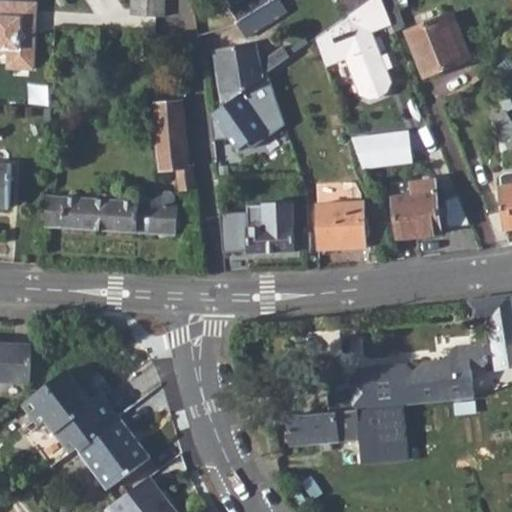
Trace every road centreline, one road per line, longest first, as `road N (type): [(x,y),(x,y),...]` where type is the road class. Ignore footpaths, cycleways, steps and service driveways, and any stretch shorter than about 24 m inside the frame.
road 1 (residential): [(200,296),(268,297),(511,270)]
road 2 (residential): [(216,268),(183,0)]
road 3 (residential): [(251,511),(197,362),(200,296)]
road 4 (residential): [(0,285),(200,296)]
